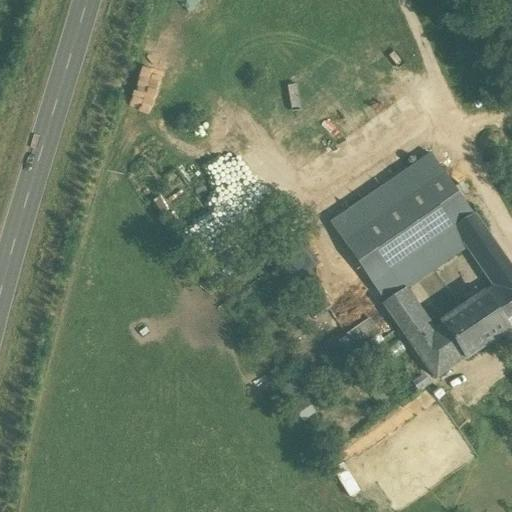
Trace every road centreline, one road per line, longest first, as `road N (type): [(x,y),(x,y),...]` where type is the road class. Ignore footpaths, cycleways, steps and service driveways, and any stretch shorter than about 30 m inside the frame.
road 1 (primary): [(0,295),(88,0)]
road 2 (track): [(402,0),(481,176)]
